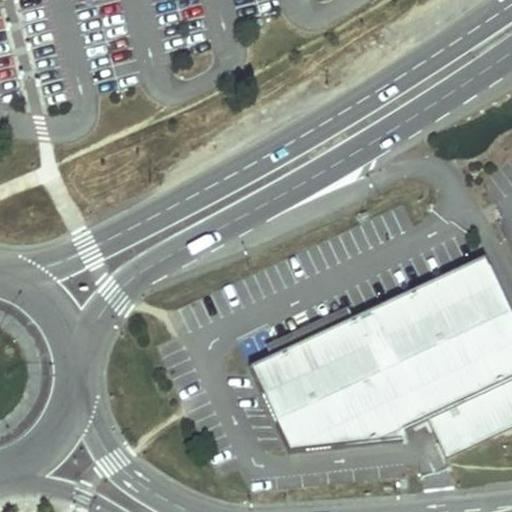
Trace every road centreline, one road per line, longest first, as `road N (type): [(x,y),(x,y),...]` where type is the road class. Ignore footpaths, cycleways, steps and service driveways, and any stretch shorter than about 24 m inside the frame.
road 1 (primary): [(511,4),(228,177),(89,249),(12,278)]
road 2 (primary): [(76,354),(139,273),(396,128),(511,52)]
road 3 (secondary): [(190,511),(113,462),(77,388)]
road 4 (primary): [(0,472),(51,442),(77,388)]
